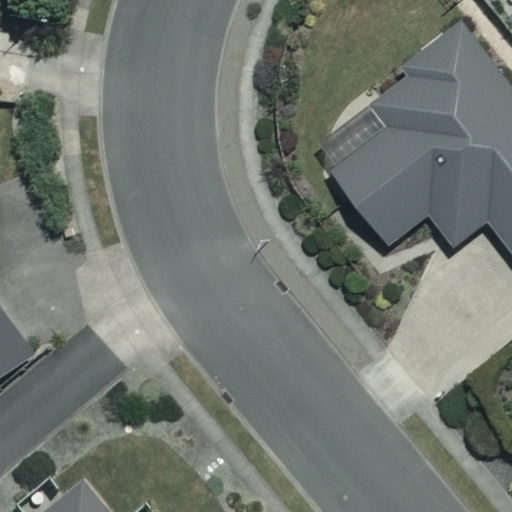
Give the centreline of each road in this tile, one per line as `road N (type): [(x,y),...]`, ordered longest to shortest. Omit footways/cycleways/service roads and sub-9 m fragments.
road 1 (residential): [(395,511),(203,272)]
road 2 (residential): [(203,272),(176,197),(165,132),(164,57),(175,0)]
road 3 (residential): [(0,437),(203,272)]
